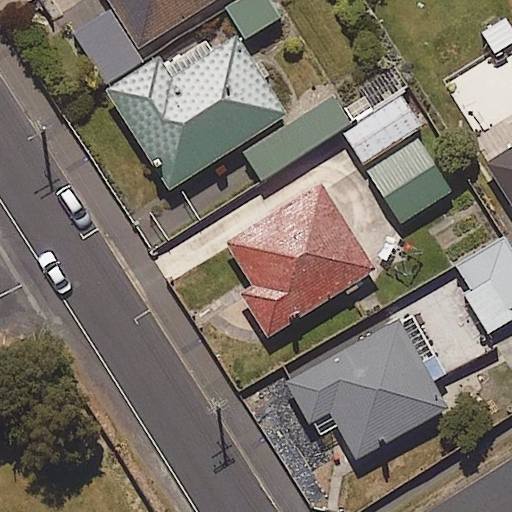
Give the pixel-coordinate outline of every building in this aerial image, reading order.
[(226,0),(105,0),(114,13),(76,37),(107,85),(146,61),(141,54),(226,0)] [(281,25),(266,0),(248,0),(225,13),(243,45),(281,25)] [(511,11),(511,0),(481,0),(495,22),(511,11)] [(346,134),(346,135),(404,100),(409,96),(391,66),(290,128),(240,45),(213,62),(202,43),(111,98),(170,195),(241,152),(261,185),(346,134)] [(511,121),(511,46),(446,87),(479,141),(511,121)] [(416,139),(425,133),(404,100),(346,135),(367,169),(416,139)] [(416,139),(367,169),(402,227),(451,196),(416,139)] [(511,141),(494,153),(511,183),(511,188),(501,195),(511,213),(511,141)] [(376,278),(325,191),(228,249),(255,296),(244,303),(267,342),(376,278)] [(455,267),(498,337),(511,328),(511,255),(502,239),(455,267)] [(464,371),(495,352),(490,343),(498,337),(463,280),(424,304),(464,371)] [(438,367),(410,318),(289,388),(315,435),(335,423),(360,467),(448,416),(424,375),(438,367)]
